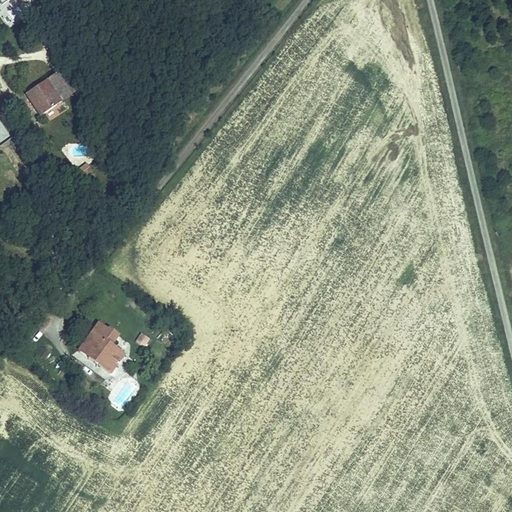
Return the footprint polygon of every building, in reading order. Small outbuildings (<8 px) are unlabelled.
[(68,67),(48,80),(63,102),(83,89),(68,67)] [(48,80),(25,94),(40,117),(63,102),(48,80)] [(0,142),(8,137),(0,123),(0,142)] [(98,343),(87,357),(108,375),(124,355),(110,345),(119,334),(110,327),(101,320),(89,337),(98,343)] [(78,350),(87,357),(98,343),(89,337),(78,350)]
